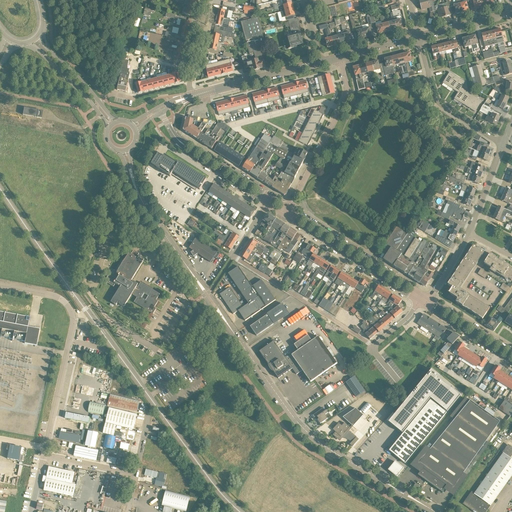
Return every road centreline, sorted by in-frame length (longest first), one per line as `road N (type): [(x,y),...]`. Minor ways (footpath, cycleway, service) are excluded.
road 1 (secondary): [(435,511),(322,445),(296,420),(131,177)]
road 2 (unclassified): [(0,188),(205,475),(240,511)]
road 3 (tertiary): [(267,204),(416,299)]
road 4 (tertiary): [(431,299),(290,208)]
road 5 (residential): [(290,208),(347,92),(339,56)]
road 6 (residential): [(502,145),(437,103),(419,36)]
road 7 (tertiary): [(188,96),(319,62)]
road 8 (tertiary): [(290,208),(177,139)]
road 9 (secondary): [(24,43),(108,129)]
